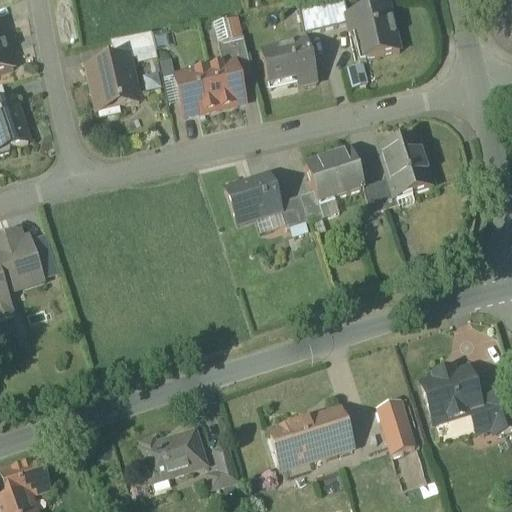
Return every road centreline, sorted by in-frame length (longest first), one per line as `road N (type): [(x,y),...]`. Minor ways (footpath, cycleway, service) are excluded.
road 1 (tertiary): [(0,447),(362,330),(511,292)]
road 2 (residential): [(478,97),(74,185)]
road 3 (residential): [(74,185),(42,0)]
road 4 (residential): [(511,256),(478,97)]
